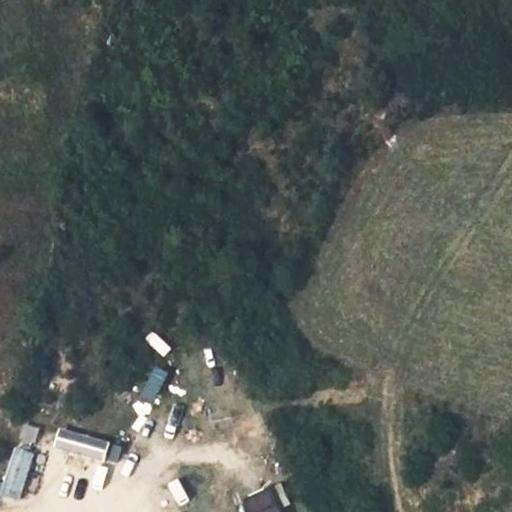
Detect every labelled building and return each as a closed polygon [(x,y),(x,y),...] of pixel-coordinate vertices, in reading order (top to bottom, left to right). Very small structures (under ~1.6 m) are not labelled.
[(152,331),(144,339),(162,357),(170,349),(152,331)] [(172,367),(169,389),(181,391),(183,368),(172,367)] [(21,440),(34,444),(40,426),(26,422),(21,440)] [(2,494),(20,500),(34,455),(16,450),(2,494)] [(178,511),(177,509),(190,503),(178,479),(145,494),(154,511),(178,511)] [(246,511),(280,511),(271,486),(241,498),(246,511)]
